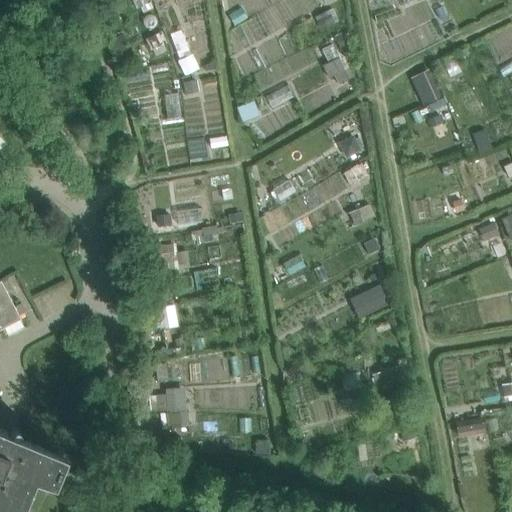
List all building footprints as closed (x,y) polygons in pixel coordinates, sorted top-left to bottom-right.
[(346,44),(341,33),(333,37),(339,48),(346,44)] [(122,35),(111,40),(115,49),(125,45),(122,35)] [(336,85),(352,78),(343,54),(326,61),(336,85)] [(433,78),(417,85),(424,100),(440,93),(433,78)] [(171,96),(165,97),(166,111),(166,119),(178,118),(179,118),(179,109),(178,96),(171,96)] [(429,102),(427,103),(431,112),(442,106),(438,98),(429,102)] [(243,120),(258,114),(253,99),(237,105),(243,120)] [(438,116),(428,121),(431,127),(441,122),(438,116)] [(473,135),(480,154),(490,150),(483,131),(473,135)] [(359,137),(344,143),(350,156),(365,150),(359,137)] [(511,161),(503,166),(508,177),(511,174),(511,161)] [(169,214),(157,215),(158,226),(170,225),(169,214)] [(240,214),(229,216),(230,224),(241,222),(240,214)] [(493,223),(478,229),(483,241),(498,234),(493,223)] [(217,242),(215,228),(200,230),(204,244),(217,242)] [(368,254),(379,249),(374,239),(363,245),(368,254)] [(169,245),(153,246),(154,259),(170,257),(169,245)] [(379,271),(369,276),(372,281),(381,276),(379,271)] [(14,307),(0,281),(0,280),(0,511),(17,511),(35,470),(55,478),(63,457),(0,431),(0,390),(0,389),(0,388),(0,329),(20,319),(18,315),(14,307)] [(380,285),(351,298),(359,317),(389,304),(380,285)] [(21,303),(14,307),(18,315),(25,312),(21,303)] [(175,305),(153,307),(155,324),(176,323),(175,305)] [(490,417),(455,418),(456,434),(491,433),(490,417)] [(400,434),(403,441),(414,438),(412,430),(400,434)] [(255,444),(255,453),(269,454),(269,444),(255,444)]
